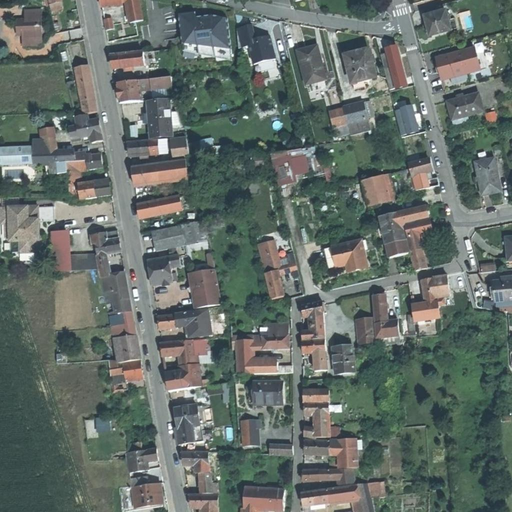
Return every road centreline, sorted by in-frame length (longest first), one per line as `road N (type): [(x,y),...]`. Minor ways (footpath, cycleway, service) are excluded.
road 1 (secondary): [(182,511),(88,0)]
road 2 (residential): [(296,511),(297,308),(460,266),(456,224)]
road 3 (residential): [(405,25),(456,224)]
road 4 (residential): [(405,25),(356,26),(216,0)]
